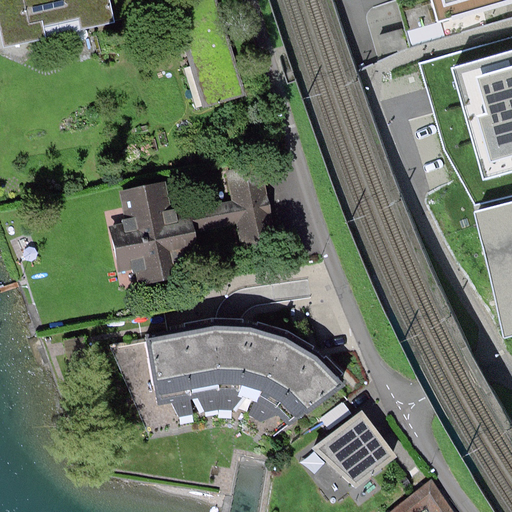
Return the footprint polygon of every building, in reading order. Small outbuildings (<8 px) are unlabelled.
[(0,0),(0,31),(3,44),(158,9),(156,0),(0,0)] [(226,49),(211,0),(207,0),(172,11),(190,67),(182,70),(194,108),(240,94),(226,49)] [(511,0),(436,0),(443,20),(511,0)] [(402,29),(379,36),(384,54),(407,47),(402,29)] [(487,179),(511,171),(511,50),(455,67),(487,179)] [(258,167),(227,173),(243,252),(274,246),(258,167)] [(159,186),(124,193),(130,227),(111,231),(118,267),(138,264),(141,284),(177,277),(173,257),(194,253),(188,225),(187,217),(166,221),(159,186)] [(511,200),(476,210),(509,336),(511,335),(511,200)] [(179,332),(144,338),(156,404),(216,392),(234,393),(255,399),(273,409),(287,425),(341,384),(317,361),(314,358),(295,345),(282,339),(248,327),(210,327),(179,332)] [(357,415),(313,451),(353,488),(391,458),(375,438),(357,415)] [(431,483),(389,511),(424,511),(425,511),(451,511),(437,491),(431,483)]
